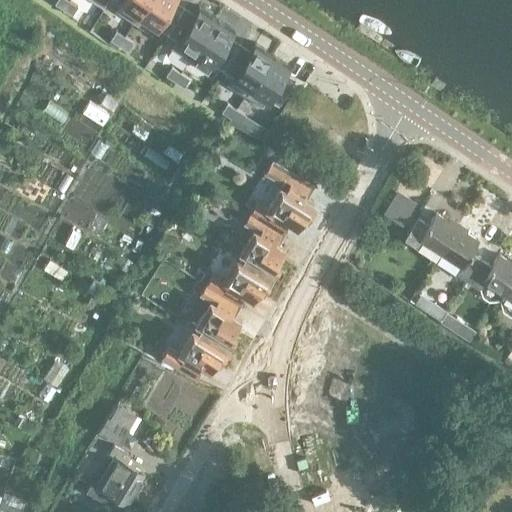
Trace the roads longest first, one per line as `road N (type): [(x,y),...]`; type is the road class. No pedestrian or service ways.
road 1 (tertiary): [(274,381),(284,335),(408,105)]
road 2 (tertiary): [(408,105),(254,0)]
road 3 (unclassified): [(164,511),(225,406),(274,381)]
road 4 (tertiary): [(302,511),(274,422),(274,381)]
road 5 (tertiary): [(511,174),(408,105)]
